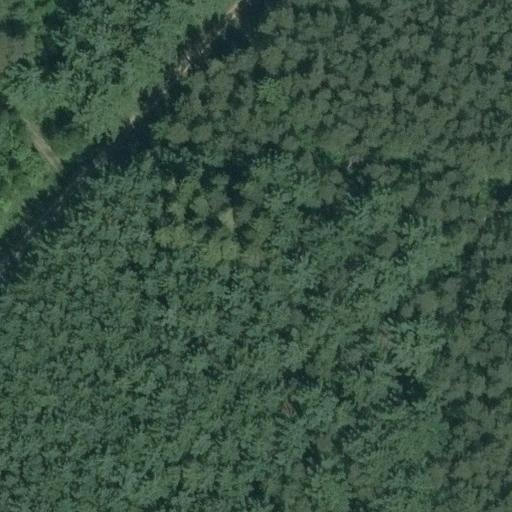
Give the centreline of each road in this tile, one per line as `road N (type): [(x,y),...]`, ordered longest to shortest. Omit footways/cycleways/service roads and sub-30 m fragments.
road 1 (track): [(0,271),(246,0)]
road 2 (track): [(0,95),(115,147)]
